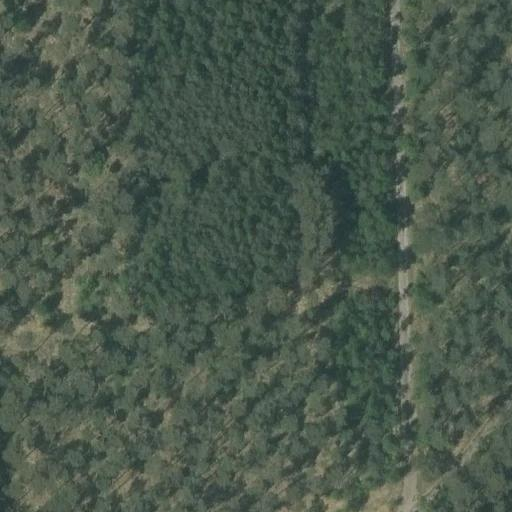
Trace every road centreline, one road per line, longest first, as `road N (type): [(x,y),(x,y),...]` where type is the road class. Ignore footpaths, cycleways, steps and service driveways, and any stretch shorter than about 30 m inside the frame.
road 1 (track): [(403,0),(405,511)]
road 2 (track): [(511,386),(406,511)]
